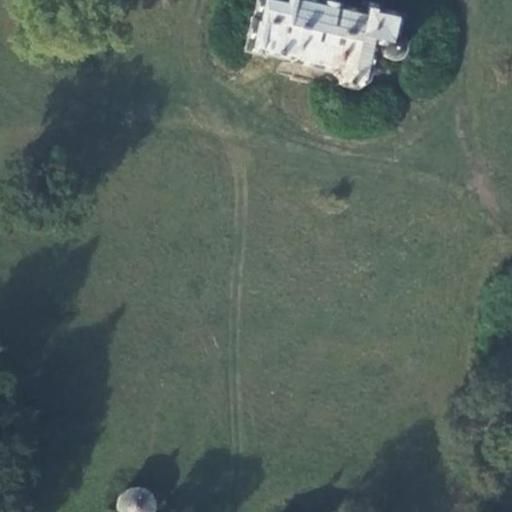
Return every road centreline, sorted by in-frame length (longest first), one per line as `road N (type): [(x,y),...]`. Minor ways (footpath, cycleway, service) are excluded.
road 1 (track): [(210,0),(197,44),(202,111),(491,188)]
road 2 (track): [(511,220),(464,145),(464,0)]
